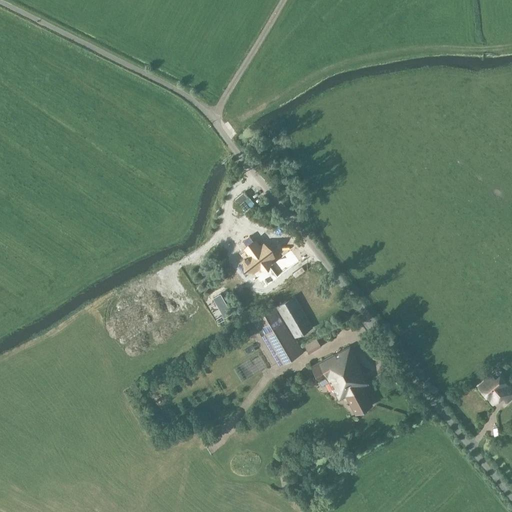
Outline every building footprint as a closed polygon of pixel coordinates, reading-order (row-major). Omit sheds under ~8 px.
[(251,255),(244,260),(265,288),(277,278),(267,265),(270,263),(268,261),(273,257),(264,245),(260,248),(255,242),(246,249),(251,255)] [(225,318),(232,314),(220,295),(213,299),(225,318)] [(294,297),(277,308),(295,337),(312,327),(294,297)] [(295,337),(277,308),(253,322),(280,367),(304,353),(295,337)] [(364,375),(350,347),(312,367),(320,382),(328,378),(339,401),(345,398),(354,415),(372,406),(363,388),(368,385),(363,376),(364,375)] [(491,397),(496,402),(502,396),(507,402),(511,397),(511,387),(511,388),(509,390),(505,386),(507,384),(496,372),(491,377),(489,377),(485,380),(485,382),(479,387),(488,397),(491,394),(492,395),(491,397)]
